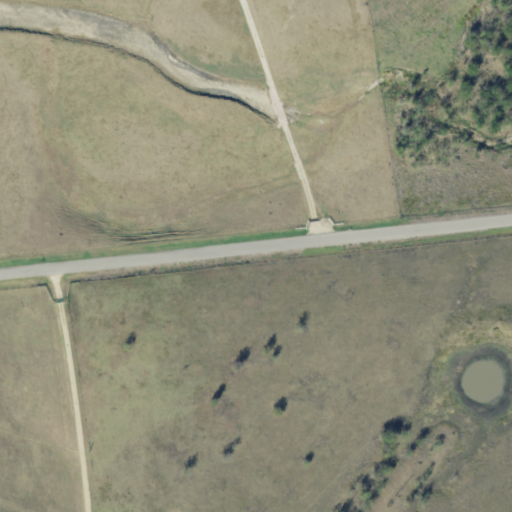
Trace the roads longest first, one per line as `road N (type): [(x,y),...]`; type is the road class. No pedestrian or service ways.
road 1 (residential): [(0,273),(511,220)]
road 2 (residential): [(57,268),(63,395),(96,511)]
